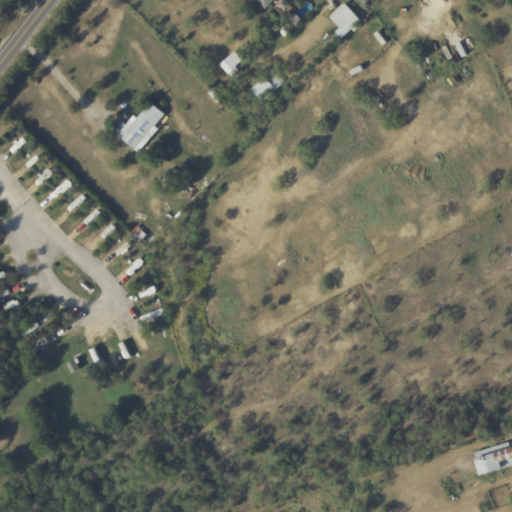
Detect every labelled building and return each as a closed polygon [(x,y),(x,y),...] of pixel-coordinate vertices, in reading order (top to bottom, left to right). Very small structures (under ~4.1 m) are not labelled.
[(328,19),(345,37),(362,22),(345,3),(328,19)] [(240,71),(236,67),(243,60),(235,51),(219,65),(232,78),(240,71)] [(263,103),(285,82),(273,69),(251,91),(263,103)] [(117,135),(135,150),(165,114),(150,102),(138,118),(134,115),(117,135)] [(105,240),(118,230),(114,226),(102,235),(105,240)] [(131,233),(140,242),(147,235),(138,226),(131,233)] [(72,375),(80,371),(75,361),(67,364),(72,375)] [(474,456),(480,477),(511,466),(511,444),(474,456)]
